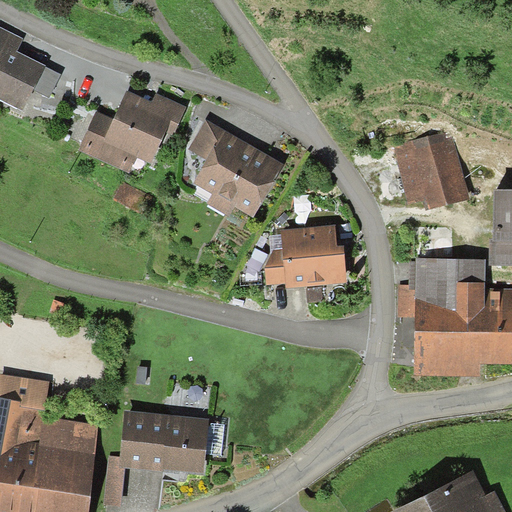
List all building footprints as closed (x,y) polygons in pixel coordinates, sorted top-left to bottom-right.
[(0,101),(22,111),(27,99),(39,69),(11,58),(18,41),(0,33),(0,101)] [(39,69),(27,99),(42,106),(55,75),(39,69)] [(116,125),(97,116),(83,150),(129,170),(135,156),(151,163),(165,129),(174,133),(184,109),(157,98),(154,107),(128,96),(116,125)] [(277,169),(201,126),(187,152),(206,164),(193,187),(213,198),(208,207),(227,218),(232,209),(249,219),(277,169)] [(444,135),(396,149),(415,211),(462,197),(444,135)] [(511,196),(493,196),(493,266),(511,266),(511,196)] [(285,282),(286,289),(340,281),(332,231),(270,241),(276,284),(285,282)] [(511,363),(511,295),(476,295),(477,267),(416,267),(415,376),(477,377),(477,363),(511,363)] [(0,402),(38,406),(41,383),(0,378),(0,402)] [(83,511),(92,432),(61,428),(61,436),(35,433),(38,406),(0,402),(0,511),(83,511)] [(204,423),(124,417),(121,467),(201,474),(202,454),(204,427),(204,423)] [(204,427),(202,454),(218,455),(220,428),(204,427)] [(498,511),(492,496),(480,501),(472,484),(409,511),(498,511)]
